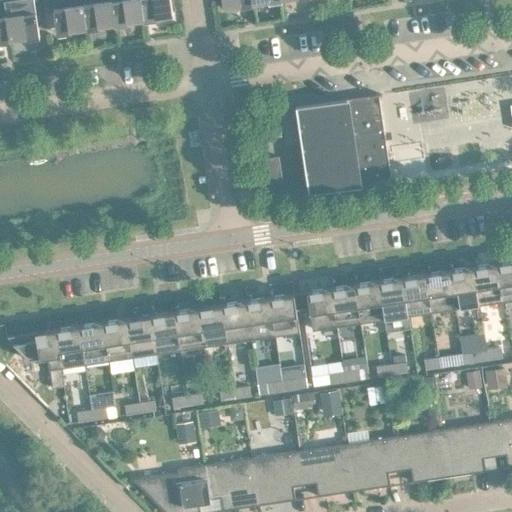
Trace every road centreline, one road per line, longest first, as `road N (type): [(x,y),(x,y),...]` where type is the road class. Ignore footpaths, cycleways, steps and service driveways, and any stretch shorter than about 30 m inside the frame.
road 1 (residential): [(207,79),(511,34)]
road 2 (tertiary): [(227,236),(511,194)]
road 3 (tertiary): [(0,270),(227,236)]
road 4 (residential): [(207,79),(0,108)]
road 5 (residential): [(135,511),(0,369)]
road 6 (residential): [(227,236),(207,79)]
